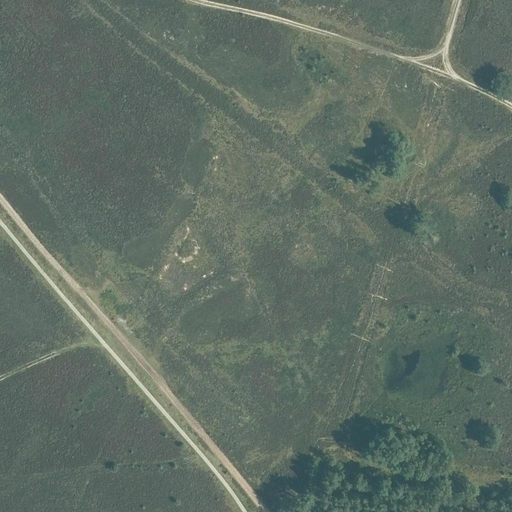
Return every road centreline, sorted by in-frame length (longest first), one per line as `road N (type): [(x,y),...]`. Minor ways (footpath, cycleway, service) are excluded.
road 1 (track): [(266,511),(0,198)]
road 2 (track): [(457,79),(196,0)]
